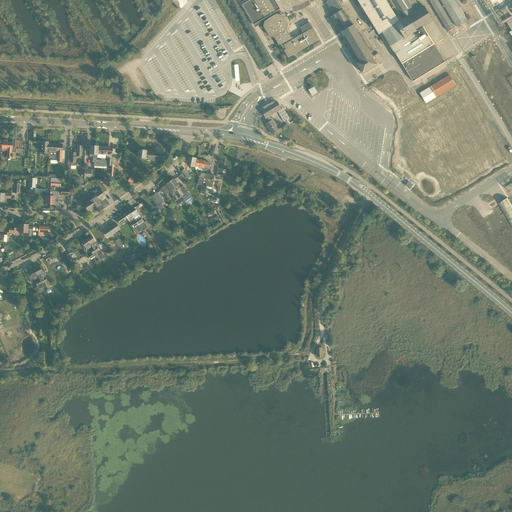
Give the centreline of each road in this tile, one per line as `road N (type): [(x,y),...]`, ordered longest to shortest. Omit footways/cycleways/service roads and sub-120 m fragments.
road 1 (track): [(369,193),(318,295),(320,336),(310,356),(324,362),(328,349)]
road 2 (tertiary): [(186,131),(301,156),(369,193)]
road 3 (tertiary): [(0,118),(186,131)]
road 4 (tertiary): [(511,313),(369,193)]
road 5 (residential): [(88,224),(175,163),(186,131)]
